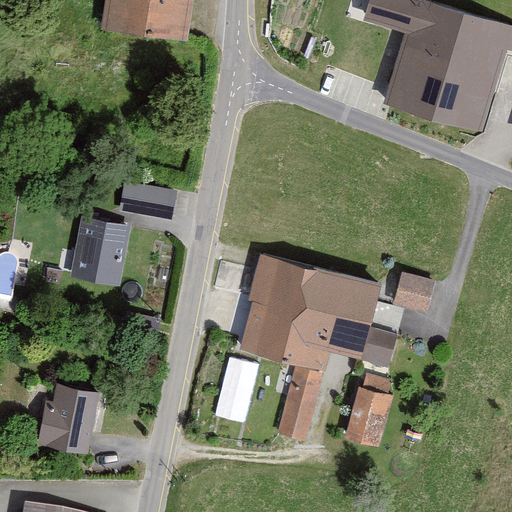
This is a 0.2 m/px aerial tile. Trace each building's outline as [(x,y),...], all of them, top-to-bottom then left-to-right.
[(205,0),(109,0),(106,26),(199,41),(205,0)] [(511,22),(438,0),(375,0),(370,17),(407,28),(386,98),(485,128),(511,44),(511,22)] [(183,189),(129,178),(123,206),(177,218),(183,189)] [(135,225),(86,217),(76,273),(125,281),(135,225)] [(378,286),(263,255),(238,348),(298,365),(280,433),(309,441),(334,349),(387,363),(402,308),(374,301),(378,286)] [(435,282),(403,273),(395,302),(427,310),(435,282)] [(105,388),(61,380),(57,403),(53,402),(45,442),(93,451),(105,388)] [(394,396),(360,387),(347,438),(381,446),(394,396)]
